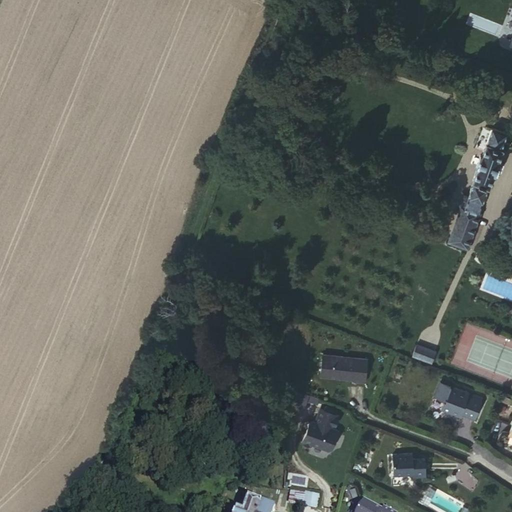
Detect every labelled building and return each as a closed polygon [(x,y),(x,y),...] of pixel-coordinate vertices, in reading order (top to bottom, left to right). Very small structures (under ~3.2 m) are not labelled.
[(461,207),(449,241),(468,247),(480,213),(478,212),(488,187),(489,187),(493,174),(495,174),(499,162),(498,161),(502,149),(501,148),(507,133),(492,129),(482,156),(480,156),(476,169),(477,170),(473,181),(474,181),(469,197),(465,196),(462,197),(459,205),(461,207)] [(281,309),(273,337),(282,339),(289,312),(281,309)] [(222,349),(226,357),(236,358),(241,351),(237,342),(227,342),(222,349)] [(417,345),(413,355),(431,362),(435,352),(417,345)] [(370,363),(326,356),(323,377),(359,383),(359,384),(367,386),(370,363)] [(467,392),(439,381),(433,395),(442,398),(441,401),(442,401),(440,408),(458,415),(459,413),(473,418),(480,400),(466,395),(467,392)] [(480,400),(481,398),(467,392),(466,395),(480,400)] [(511,399),(503,396),(501,401),(510,405),(511,399)] [(315,423),(310,425),(302,445),(311,448),(312,446),(328,452),(331,451),(339,432),(335,431),(340,418),(321,410),(316,423),(315,423)] [(411,452),(391,453),(392,474),(411,473),(411,476),(424,475),(423,457),(411,457),(411,452)] [(306,496),(292,493),(290,503),(304,506),(306,496)] [(321,496),(307,493),(306,496),(304,506),(318,509),(321,496)] [(274,511),(276,508),(249,497),(244,511),(238,510),(237,511),(274,511)] [(397,511),(398,511),(384,505),(383,508),(364,499),(357,511),(397,511)]
